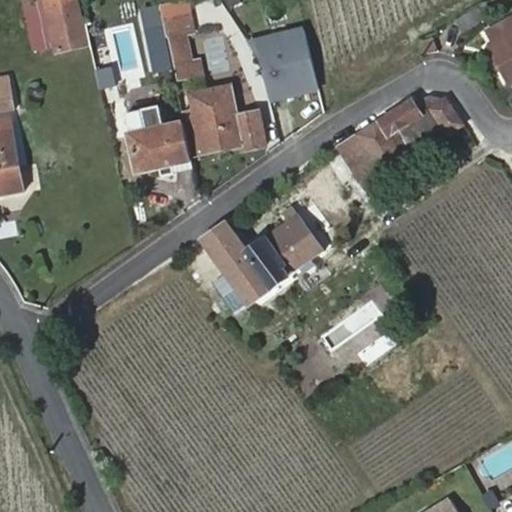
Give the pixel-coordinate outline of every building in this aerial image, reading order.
[(47,9),(56,53),(87,46),(77,2),(47,9)] [(486,20),(479,7),(456,21),(463,32),(486,20)] [(167,29),(168,35),(170,36),(179,80),(203,75),(200,61),(193,62),(186,29),(194,28),(192,18),(165,22),(167,29)] [(511,18),(490,31),(499,46),(509,65),(502,68),(511,85),(511,18)] [(157,76),(176,72),(168,35),(167,29),(148,32),(157,76)] [(307,29),(250,42),(264,59),(274,103),(322,92),(307,29)] [(434,39),(422,42),(424,53),(436,50),(434,39)] [(509,65),(499,46),(492,49),(502,68),(509,65)] [(116,85),(108,49),(92,53),(100,89),(116,85)] [(0,79),(0,111),(14,109),(8,78),(0,79)] [(187,115),(196,156),(243,147),(244,153),(267,148),(261,114),(238,118),(232,87),(191,95),(195,113),(187,115)] [(366,128),(336,148),(366,191),(463,128),(441,96),(430,93),(416,97),(366,128)] [(163,133),(159,110),(125,117),(137,174),(157,170),(159,179),(171,176),(169,167),(190,163),(183,128),(163,133)] [(0,145),(0,195),(24,190),(14,130),(0,132),(0,133),(2,145),(0,145)] [(201,240),(204,245),(223,272),(248,306),(323,252),(290,206),(278,214),(286,224),(248,250),(228,222),(201,240)] [(234,317),(248,306),(223,272),(208,282),(234,317)] [(460,511),(450,496),(424,511),(460,511)]
